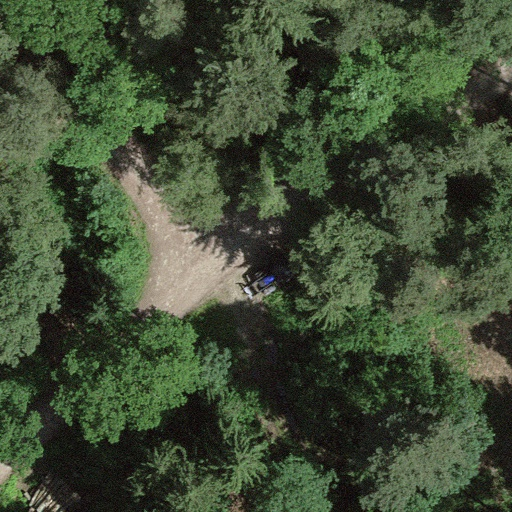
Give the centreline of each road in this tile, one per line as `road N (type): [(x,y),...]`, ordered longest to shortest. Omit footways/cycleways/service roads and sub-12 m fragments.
road 1 (track): [(0,438),(212,255),(382,132),(511,58)]
road 2 (track): [(0,18),(212,255)]
